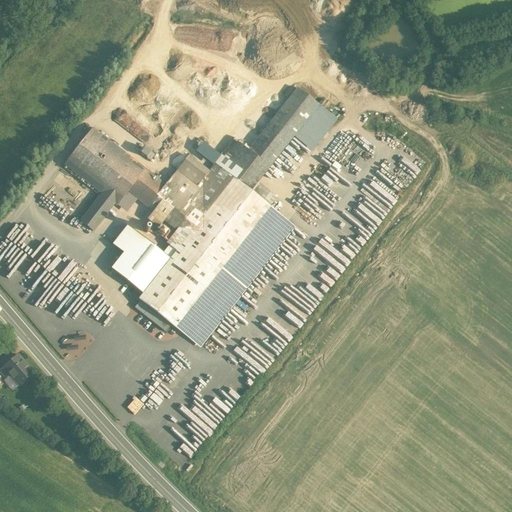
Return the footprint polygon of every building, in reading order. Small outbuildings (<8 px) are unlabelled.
[(196,188),(176,172),(164,186),(92,129),(64,164),(103,194),(80,223),(92,232),(114,203),(117,206),(119,203),(128,192),(136,199),(153,212),(164,220),(177,230),(166,244),(167,244),(166,245),(168,247),(169,246),(176,252),(143,294),(138,300),(140,301),(171,326),(174,328),(269,208),(268,207),(260,200),(250,192),(256,184),(293,137),(318,105),(297,89),(248,151),(234,140),(208,172),(196,188)] [(337,120),(318,105),(293,137),(312,152),(337,120)] [(154,155),(145,148),(140,154),(150,161),(154,155)] [(176,172),(196,188),(208,172),(188,156),(176,172)] [(256,184),(250,192),(260,200),(266,192),(256,184)] [(136,199),(128,192),(119,203),(128,210),(136,199)] [(266,192),(260,200),(268,207),(275,199),(266,192)] [(269,208),(174,328),(200,348),(231,308),(229,307),(223,302),(230,294),(226,290),(236,278),(240,282),(244,276),(250,281),(251,282),(294,228),(269,208)] [(158,227),(164,220),(153,212),(148,219),(158,227)] [(349,228),(347,237),(370,244),(374,229),(379,230),(383,216),(369,213),(367,218),(372,219),(370,228),(365,227),(363,232),(349,228)] [(148,227),(141,222),(135,230),(142,235),(144,232),(145,233),(146,234),(147,234),(148,233),(149,233),(150,232),(150,230),(150,229),(149,228),(148,228),(148,227)] [(143,294),(176,252),(169,246),(168,247),(162,254),(127,226),(114,242),(125,250),(111,269),(143,294)] [(230,294),(223,302),(229,307),(250,281),(244,276),(240,282),(236,278),(226,290),(230,294)] [(318,278),(313,283),(327,295),(331,290),(318,278)] [(171,326),(140,301),(135,308),(166,332),(171,326)] [(286,347),(291,341),(262,319),(257,326),(286,347)] [(33,374),(17,355),(0,370),(0,372),(5,379),(10,375),(19,386),(33,374)] [(226,392),(222,397),(236,409),(240,404),(226,392)] [(175,443),(188,457),(195,451),(197,454),(209,443),(203,437),(197,443),(191,437),(186,442),(181,437),(175,443)]
